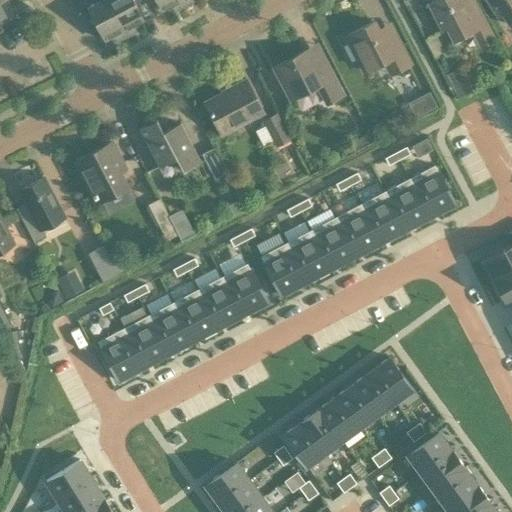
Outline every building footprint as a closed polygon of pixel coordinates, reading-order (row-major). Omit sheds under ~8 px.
[(117,39),(124,36),(107,0),(99,0),(96,2),(94,0),(83,0),(104,40),(112,35),(116,36),(117,39)] [(107,0),(124,36),(132,32),(130,29),(132,25),(142,20),(134,4),(140,0),(107,0)] [(155,0),(161,10),(170,5),(174,6),(175,9),(182,5),(179,0),(155,0)] [(494,40),(476,5),(464,11),(458,0),(433,0),(427,3),(441,30),(445,28),(452,41),(471,31),(480,47),(494,40)] [(511,22),(511,0),(486,0),(496,15),(501,13),(508,25),(511,22)] [(373,21),(338,39),(341,45),(342,45),(350,62),(356,59),(363,72),(383,62),(393,56),(399,69),(410,64),(398,41),(386,47),(373,21)] [(435,34),(426,39),(435,56),(444,51),(435,34)] [(316,84),(325,102),(342,94),(316,44),(272,67),(288,98),(316,84)] [(466,64),(446,74),(458,98),(478,87),(484,85),(477,70),(470,73),(466,64)] [(203,101),(221,135),(263,113),(245,78),(220,91),(221,92),(203,101)] [(429,91),(408,102),(415,116),(436,105),(429,91)] [(277,112),(262,120),(265,125),(272,139),(276,146),(290,139),(277,112)] [(175,158),(182,171),(200,161),(179,122),(162,131),(155,119),(137,128),(158,167),(175,158)] [(368,133),(349,143),(353,150),(372,141),(368,133)] [(127,186),(120,171),(125,168),(112,141),(74,161),(95,203),(127,186)] [(406,145),(395,151),(399,158),(410,153),(406,145)] [(213,147),(202,154),(215,177),(226,172),(213,147)] [(395,151),(384,157),(388,164),(399,158),(395,151)] [(434,164),(408,177),(429,217),(454,203),(434,164)] [(356,171),(346,177),(349,184),(360,179),(356,171)] [(31,213),(21,218),(34,243),(45,237),(41,229),(63,217),(42,177),(19,189),(31,213)] [(346,177),(335,183),(339,190),(349,184),(346,177)] [(408,177),(384,190),(404,229),(429,217),(408,177)] [(384,190),(359,203),(380,242),(404,229),(384,190)] [(307,197),(297,203),(300,210),(311,205),(307,197)] [(158,198),(148,204),(167,240),(158,245),(161,251),(181,241),(158,198)] [(245,207),(240,198),(228,204),(232,213),(245,207)] [(297,203),(286,209),(290,216),(300,210),(297,203)] [(359,203),(334,216),(355,255),(380,242),(359,203)] [(0,251),(15,243),(0,214),(0,251)] [(334,216),(310,229),(331,268),(355,255),(334,216)] [(250,227),(240,233),(243,240),(254,234),(250,227)] [(509,244),(482,258),(493,279),(511,269),(511,228),(503,233),(509,244)] [(310,229),(285,242),(306,281),(331,268),(310,229)] [(240,233),(229,238),(233,246),(243,240),(240,233)] [(285,242),(260,255),(281,294),(306,281),(285,242)] [(102,245),(88,252),(102,280),(116,272),(107,254),(102,245)] [(118,249),(107,254),(116,272),(127,267),(118,249)] [(194,257),(183,263),(187,270),(197,264),(194,257)] [(246,262),(221,275),(241,315),(267,301),(246,262)] [(183,263),(172,268),(176,275),(187,270),(183,263)] [(511,269),(493,279),(504,300),(511,296),(511,269)] [(73,270),(56,279),(66,297),(83,288),(73,270)] [(221,275),(196,288),(217,328),(241,315),(221,275)] [(144,283),(134,288),(137,296),(148,290),(144,283)] [(134,288),(123,294),(127,301),(137,296),(134,288)] [(196,288),(172,301),(192,341),(217,328),(196,288)] [(50,293),(48,300),(51,306),(62,300),(57,289),(50,293)] [(109,301),(98,307),(102,314),(113,308),(109,301)] [(172,301),(147,314),(168,354),(192,341),(172,301)] [(0,330),(0,331),(10,325),(7,319),(0,306),(0,330)] [(147,314),(122,327),(143,366),(168,354),(147,314)] [(122,327),(97,340),(118,380),(143,366),(122,327)] [(20,333),(9,334),(11,354),(22,353),(20,333)] [(411,388),(388,356),(370,370),(393,401),(411,388)] [(370,370),(353,382),(376,414),(393,401),(370,370)] [(358,426),(376,414),(353,382),(335,395),(358,426)] [(358,426),(335,395),(318,408),(341,439),(358,426)] [(341,439),(318,408),(300,421),(323,452),(341,439)] [(305,465),(323,452),(300,421),(282,434),(305,465)] [(426,432),(418,422),(412,427),(419,436),(426,432)] [(405,431),(412,441),(419,436),(412,427),(405,431)] [(406,453),(420,472),(451,449),(438,431),(406,453)] [(282,445),(273,452),(277,458),(287,451),(282,445)] [(377,452),(384,462),(391,457),(384,447),(377,452)] [(420,472),(432,489),(464,466),(451,449),(420,472)] [(292,458),(287,451),(277,458),(282,465),(292,458)] [(370,457),(378,467),(384,462),(377,452),(370,457)] [(79,459),(45,479),(58,499),(91,479),(79,459)] [(204,484),(218,502),(249,479),(236,461),(204,484)] [(476,484),(464,466),(432,489),(445,506),(476,484)] [(342,478),(349,487),(356,483),(349,473),(342,478)] [(343,492),(349,487),(342,478),(336,482),(343,492)] [(91,479),(58,499),(65,511),(78,511),(103,497),(91,479)] [(218,502),(225,511),(240,511),(262,496),(249,479),(218,502)] [(303,493),(313,486),(308,479),(298,487),(303,493)] [(445,506),(449,511),(474,511),(489,501),(476,484),(445,506)] [(388,485),(378,492),(383,498),(393,491),(388,485)] [(308,500),(317,493),(313,486),(303,493),(308,500)] [(388,505),(398,498),(393,491),(383,498),(388,505)] [(272,511),(262,496),(240,511),(272,511)] [(111,511),(103,497),(78,511),(111,511)] [(497,511),(489,501),(474,511),(497,511)]
